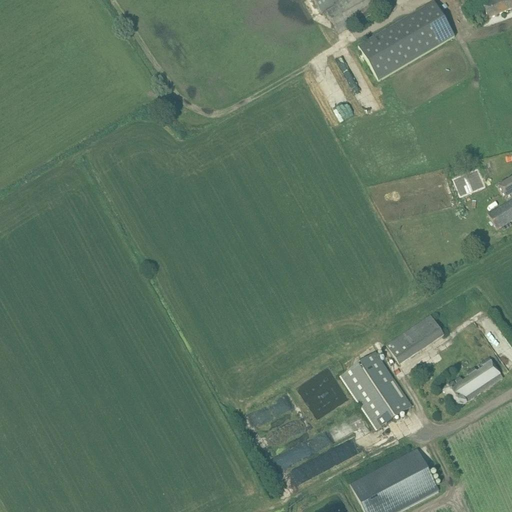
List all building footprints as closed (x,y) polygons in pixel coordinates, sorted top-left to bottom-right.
[(313,0),(321,14),(325,11),(339,34),(348,29),(395,1),(394,0),(313,0)] [(488,20),(508,11),(511,9),(511,0),(484,0),(487,6),(483,7),(488,20)] [(455,38),(434,3),(358,47),(379,83),(455,38)] [(456,183),(462,196),(481,187),(475,173),(456,183)] [(497,230),(511,221),(511,178),(499,187),(506,199),(511,195),(511,201),(488,215),(497,230)] [(460,248),(465,255),(467,254),(466,253),(469,251),(465,245),(460,248)] [(433,317),(387,344),(399,366),(446,339),(433,317)] [(341,377),(371,422),(377,431),(411,407),(375,353),(341,377)] [(442,391),(456,411),(467,403),(466,403),(502,379),(489,359),(481,364),(484,368),(483,368),(484,369),(477,373),(476,373),(474,369),(466,374),(469,378),(469,379),(462,383),(460,379),(452,384),(442,391)] [(283,426),(288,439),(305,432),(300,419),(283,426)] [(400,511),(439,492),(417,450),(350,485),(363,511),(400,511)]
